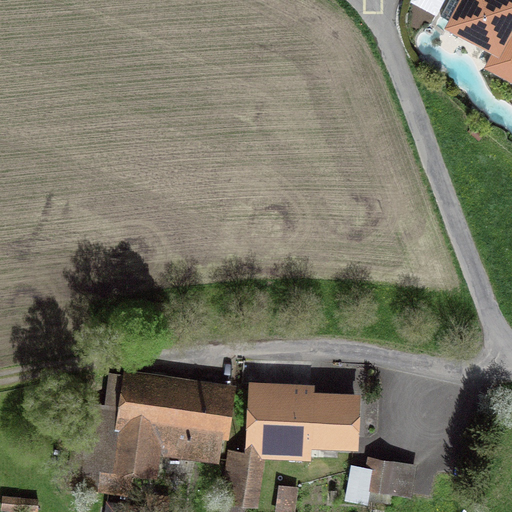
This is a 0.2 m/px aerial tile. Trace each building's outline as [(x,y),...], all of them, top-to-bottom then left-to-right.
[(511,32),(511,1),(509,0),(459,0),(439,38),(494,67),(511,32)] [(229,391),(105,374),(92,474),(153,482),(156,456),(219,465),(229,391)] [(310,387),(247,383),(242,453),(226,452),(222,506),(257,509),(260,461),(306,464),(307,451),(352,454),(357,398),(310,394),(310,387)] [(364,472),(348,470),(345,501),(385,506),(386,498),(410,500),(414,467),(365,462),(364,472)] [(293,511),(295,491),(275,490),(273,511),(293,511)] [(36,511),(38,503),(1,499),(0,503),(0,511),(36,511)]
